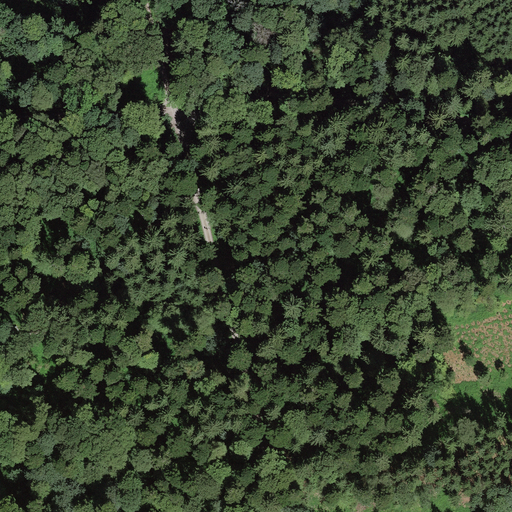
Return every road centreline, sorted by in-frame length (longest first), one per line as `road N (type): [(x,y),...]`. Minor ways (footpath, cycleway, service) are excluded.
road 1 (track): [(142,0),(280,511)]
road 2 (track): [(0,130),(229,98),(286,74),(379,0)]
road 3 (track): [(0,360),(192,189),(286,74)]
road 4 (track): [(511,125),(351,103),(229,98)]
